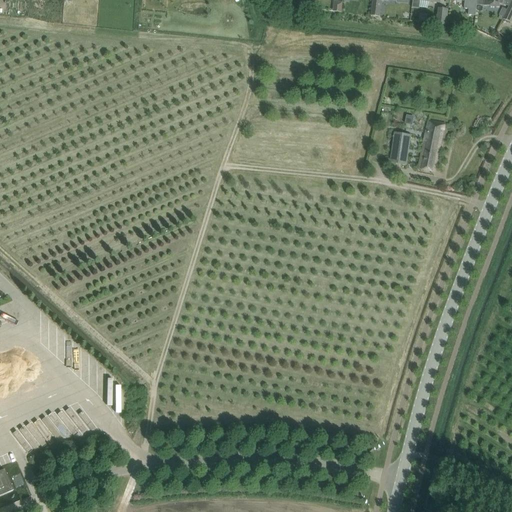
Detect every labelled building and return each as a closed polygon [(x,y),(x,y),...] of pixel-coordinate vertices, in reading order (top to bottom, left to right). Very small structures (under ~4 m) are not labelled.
[(373,0),(371,16),(380,17),(381,1),(381,0),(373,0)] [(440,3),(440,0),(413,0),(412,8),(420,9),(421,0),(440,3)] [(476,16),(477,0),(465,0),(464,9),(469,9),(468,15),(476,16)] [(477,0),(477,2),(477,4),(484,5),(484,6),(500,8),(500,5),(509,6),(511,0),(477,0)] [(504,17),(503,19),(510,22),(511,18),(511,0),(509,6),(507,10),(504,17)] [(436,24),(446,25),(448,9),(438,8),(436,24)] [(418,169),(425,170),(435,172),(446,124),(429,120),(418,169)] [(407,165),(411,135),(394,133),(390,163),(407,165)] [(4,469),(0,471),(0,496),(13,490),(4,469)]
